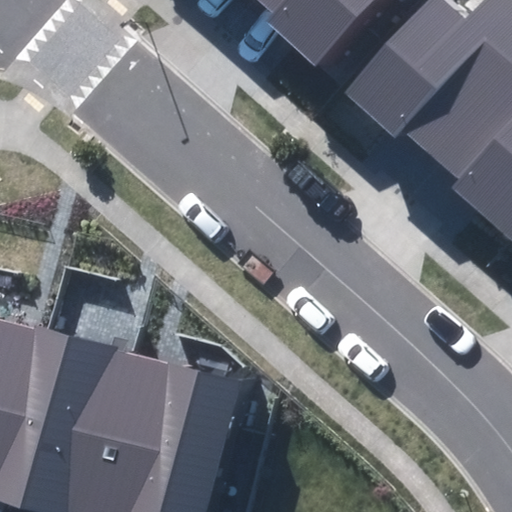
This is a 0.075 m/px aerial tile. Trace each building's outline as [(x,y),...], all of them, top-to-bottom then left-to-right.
[(270,22),(321,65),(376,0),(266,0),(270,3),(279,11),(270,22)] [(460,0),(445,0),(366,92),(418,137),(424,130),(438,142),(456,157),(511,92),(511,0),(503,0),(485,21),(460,0)] [(472,189),(511,222),(511,92),(456,157),(467,166),(481,178),(472,189)] [(50,323),(0,309),(0,487),(6,489),(50,323)] [(102,511),(146,348),(50,323),(6,489),(93,511),(102,511)] [(221,511),(257,376),(146,348),(102,511),(221,511)]
